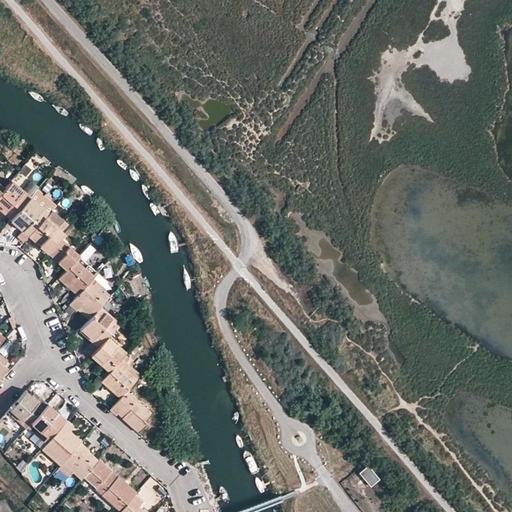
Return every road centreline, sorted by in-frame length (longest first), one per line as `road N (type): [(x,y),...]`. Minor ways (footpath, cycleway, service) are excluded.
road 1 (unclassified): [(240,264),(252,238),(234,206),(50,0)]
road 2 (residential): [(185,511),(175,481),(40,355)]
road 3 (residential): [(291,426),(224,333),(218,305),(240,264)]
